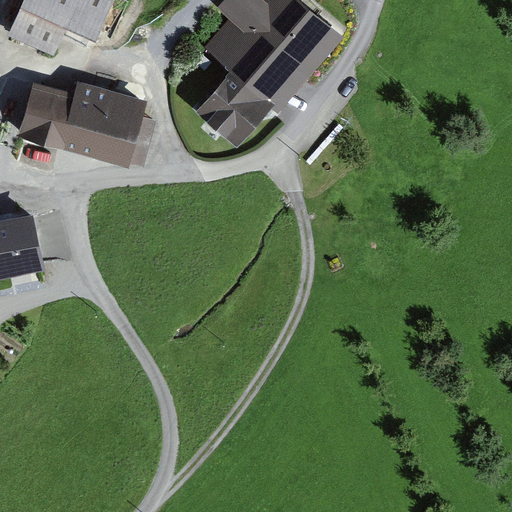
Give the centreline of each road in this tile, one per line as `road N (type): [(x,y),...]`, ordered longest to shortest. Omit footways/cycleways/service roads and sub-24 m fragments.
road 1 (track): [(159,499),(172,454),(166,396),(88,275),(69,186),(203,174),(275,156),(357,51),(377,0)]
road 2 (track): [(147,511),(221,434),(274,360),(300,306),(309,249),(297,196),(275,156)]
road 3 (track): [(0,144),(33,68),(76,61),(161,81)]
road 4 (track): [(204,0),(166,44),(161,81),(180,175)]
